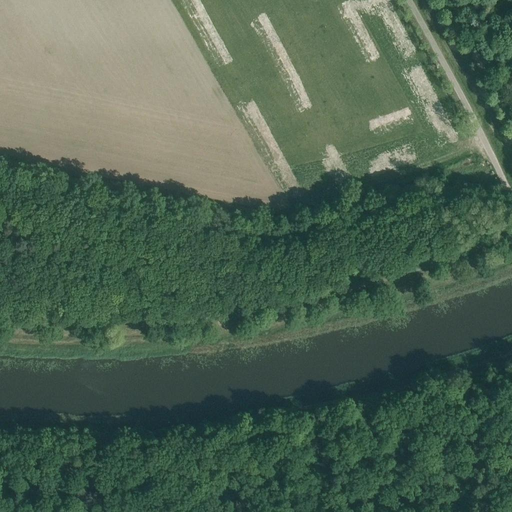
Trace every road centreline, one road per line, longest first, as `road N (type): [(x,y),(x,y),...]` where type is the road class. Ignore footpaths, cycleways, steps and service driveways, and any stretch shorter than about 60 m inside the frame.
road 1 (unclassified): [(511,193),(407,0)]
road 2 (track): [(511,116),(444,0)]
road 3 (track): [(0,502),(124,507)]
